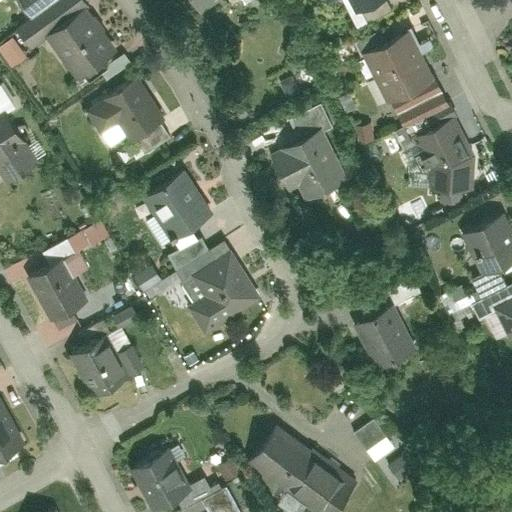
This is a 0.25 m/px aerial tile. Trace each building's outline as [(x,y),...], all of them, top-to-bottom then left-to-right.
[(49,32),(89,3),(86,0),(48,0),(33,11),(17,23),(32,44),(49,32)] [(25,0),(33,11),(48,0),(25,0)] [(394,6),(391,0),(367,0),(361,3),(369,19),(394,6)] [(49,32),(78,72),(118,43),(89,3),(49,32)] [(435,72),(410,23),(361,47),(386,96),(391,93),(435,72)] [(0,39),(0,44),(12,62),(28,50),(13,30),(0,39)] [(162,116),(166,113),(138,69),(85,102),(101,127),(118,117),(131,136),(134,134),(162,116)] [(448,99),(435,72),(391,93),(405,121),(448,99)] [(0,77),(0,107),(5,104),(15,98),(2,76),(0,77)] [(290,114),(299,132),(321,120),(337,112),(328,94),(290,114)] [(0,107),(0,162),(8,175),(38,156),(5,104),(0,107)] [(475,148),(455,109),(415,129),(431,160),(430,179),(473,181),(475,148)] [(162,116),(134,134),(144,150),(171,132),(162,116)] [(306,191),(346,170),(321,120),(299,132),(267,148),(286,185),(300,178),(306,191)] [(170,233),(213,206),(186,163),(143,190),(170,233)] [(511,253),(511,221),(505,207),(463,227),(482,268),(496,261),(511,253)] [(45,244),(52,260),(67,252),(91,240),(83,225),(45,244)] [(178,264),(210,244),(200,228),(168,248),(178,264)] [(193,270),(233,245),(226,234),(210,244),(178,264),(176,265),(183,276),(193,270)] [(204,328),(262,291),(233,245),(193,270),(205,289),(187,300),(204,328)] [(28,272),(50,314),(89,293),(67,252),(52,260),(28,272)] [(144,285),(162,273),(154,260),(135,271),(144,285)] [(506,282),(496,261),(482,268),(471,273),(481,293),(506,282)] [(394,297),(398,306),(425,294),(413,267),(386,280),(394,297)] [(511,278),(506,282),(481,293),(486,304),(496,300),(511,292),(511,278)] [(447,308),(478,297),(472,281),(441,292),(447,308)] [(511,292),(496,300),(511,334),(511,333),(511,292)] [(394,297),(352,317),(373,362),(415,342),(398,306),(394,297)] [(112,311),(119,324),(139,313),(132,300),(112,311)] [(70,347),(92,389),(127,370),(115,347),(105,329),(70,347)] [(115,347),(127,370),(145,361),(133,338),(115,347)] [(0,448),(25,436),(2,390),(0,390),(0,448)] [(355,424),(366,443),(387,431),(376,412),(355,424)] [(326,511),(330,511),(358,474),(277,417),(249,456),(326,511)] [(176,490),(192,482),(190,478),(169,440),(129,461),(152,504),(176,490)] [(407,453),(392,440),(375,459),(390,472),(407,453)] [(219,460),(227,475),(241,467),(233,452),(219,460)] [(203,493),(214,488),(204,470),(190,478),(192,482),(176,490),(184,504),(203,493)] [(203,493),(213,511),(215,511),(219,510),(220,511),(237,511),(243,509),(227,480),(214,488),(203,493)] [(60,511),(56,503),(38,511),(60,511)]
